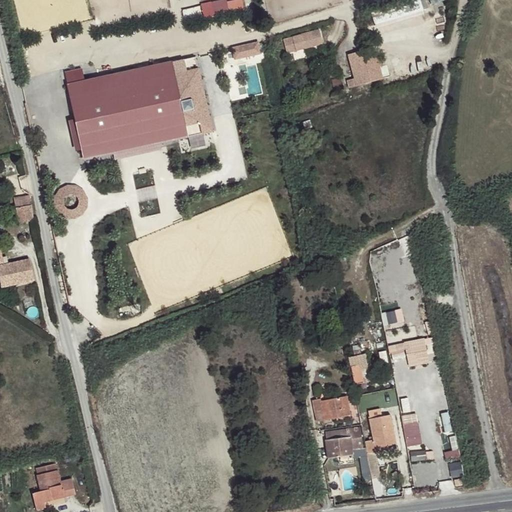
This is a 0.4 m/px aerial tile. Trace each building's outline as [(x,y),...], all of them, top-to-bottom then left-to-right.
[(243,0),(217,0),(201,3),(204,19),(246,11),(243,0)] [(316,32),(302,36),(306,49),(320,45),(316,32)] [(306,49),(302,36),(302,35),(283,40),(284,44),(293,42),(295,52),(306,49)] [(232,45),(234,58),(262,54),(260,41),(232,45)] [(365,63),(361,51),(354,53),(360,80),(370,77),(366,63),(365,63)] [(66,70),(83,161),(191,142),(192,148),(207,145),(204,134),(214,132),(202,67),(187,69),(185,59),(85,77),(83,67),(66,70)] [(310,121),(303,123),(305,130),(312,128),(310,121)] [(16,192),(10,194),(12,204),(19,202),(16,192)] [(31,206),(16,209),(18,223),(34,220),(31,206)] [(0,258),(0,284),(15,281),(15,285),(33,280),(28,260),(2,266),(0,258)] [(346,258),(331,261),(334,275),(340,274),(339,271),(347,269),(346,258)] [(329,262),(318,265),(321,277),(324,277),(331,275),(329,262)] [(383,310),(384,325),(405,324),(404,308),(383,310)] [(429,335),(404,341),(410,366),(435,360),(429,335)] [(390,344),(392,356),(406,354),(404,341),(390,344)] [(352,346),(354,357),(362,356),(359,345),(352,346)] [(362,356),(354,357),(349,359),(353,375),(354,384),(363,383),(360,368),(367,367),(365,356),(362,356)] [(321,400),(313,401),(317,421),(350,415),(347,397),(321,402),(321,400)] [(383,447),(387,446),(395,444),(390,416),(382,417),(380,409),(369,411),(370,419),(369,420),(372,440),(366,441),(368,453),(384,451),(383,447)] [(403,414),(407,445),(423,443),(418,412),(403,414)] [(350,437),(325,441),(327,458),(338,457),(341,458),(342,458),(344,458),(345,457),(346,456),(352,456),(351,450),(357,449),(356,438),(350,440),(350,437)] [(36,469),(37,475),(57,470),(56,464),(36,469)] [(32,494),(35,504),(44,502),(52,500),(51,497),(63,494),(63,497),(75,494),(72,479),(61,482),(58,470),(57,470),(37,475),(41,492),(32,494)]
